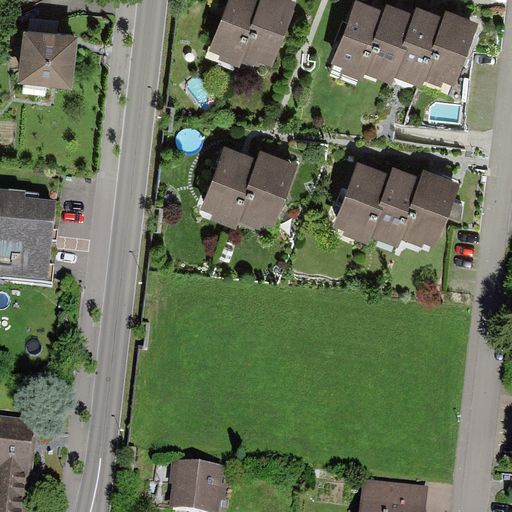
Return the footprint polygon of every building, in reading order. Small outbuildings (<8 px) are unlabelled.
[(260,0),(229,0),(211,50),(222,54),(220,60),(243,68),(245,63),(257,29),(251,27),(260,0)] [(287,0),(260,0),(251,27),(257,29),(245,63),(259,69),(261,62),(274,67),(297,4),(287,0)] [(371,8),(356,2),(331,63),(344,69),(342,74),(362,82),(366,74),(379,43),(372,40),(383,13),(371,8)] [(387,5),(383,13),(372,40),(379,43),(366,74),(391,85),(395,76),(408,44),(402,42),(413,15),(397,9),(387,5)] [(417,6),(413,15),(402,42),(408,44),(395,76),(421,87),(423,82),(438,46),(433,44),(444,17),(417,6)] [(447,11),(444,17),(433,44),(438,46),(423,82),(439,88),(442,81),(453,85),(478,23),(461,16),(447,11)] [(32,30),(60,30),(60,18),(32,18),(32,30)] [(77,38),(24,32),(18,84),(71,90),(77,38)] [(245,155),(225,148),(202,210),(213,215),(211,220),(236,230),(239,224),(252,191),(246,190),(258,159),(245,155)] [(260,152),(258,159),(246,190),(252,191),(239,224),(260,231),(262,225),(274,230),(298,166),(260,152)] [(390,176),(360,164),(334,227),(345,232),(344,234),(369,244),(372,237),(385,205),(379,202),(390,176)] [(393,168),(390,176),(379,202),(385,205),(372,237),(401,249),(404,241),(417,209),(410,206),(421,180),(393,168)] [(425,170),(421,180),(410,206),(417,209),(404,241),(422,249),(426,241),(437,246),(462,185),(425,170)] [(24,195),(0,192),(0,279),(53,284),(54,269),(48,268),(55,205),(23,202),(24,195)] [(0,511),(29,511),(38,419),(2,416),(1,420),(0,419),(0,511)] [(227,467),(173,461),(171,483),(174,483),(171,511),(181,511),(219,511),(220,500),(224,500),(227,467)] [(425,511),(428,486),(364,479),(359,511),(425,511)]
